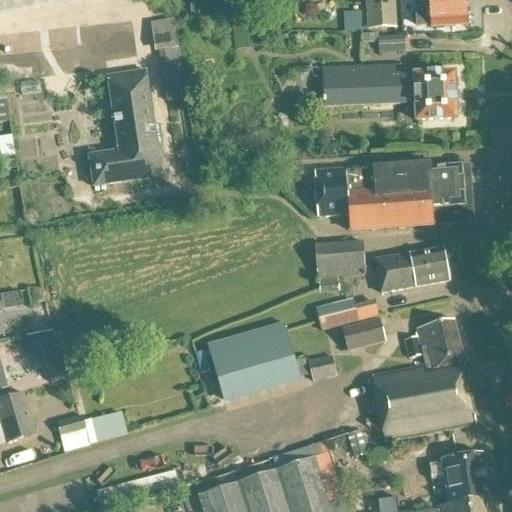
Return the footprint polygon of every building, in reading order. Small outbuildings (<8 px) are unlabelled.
[(396,31),(395,7),(394,0),(365,0),(367,32),(396,31)] [(466,28),(464,0),(414,0),(416,28),(430,27),(430,30),(432,30),(435,32),(441,32),(444,29),(466,28)] [(257,16),(231,19),(234,51),(261,48),(257,16)] [(158,54),(166,104),(186,100),(179,50),(177,51),(173,21),(150,25),(154,54),(158,54)] [(402,52),(402,37),(381,36),(381,52),(402,52)] [(455,114),(458,112),(457,106),(455,104),(454,90),(456,88),(456,82),(454,80),(454,74),(413,76),(413,77),(400,77),(399,67),(322,71),(324,110),(401,106),(401,104),(414,103),(415,123),(456,121),(455,114)] [(94,189),(161,179),(145,74),(107,80),(119,154),(89,159),(94,189)] [(14,158),(3,160),(4,172),(16,171),(14,158)] [(350,233),(465,225),(461,168),(429,170),(429,166),(314,175),(317,220),(349,217),(350,233)] [(317,280),(365,277),(362,245),(315,248),(317,280)] [(448,284),(448,282),(449,280),(448,273),(446,271),(442,251),(375,263),(381,296),(448,284)] [(338,282),(318,284),(319,297),(340,295),(338,282)] [(351,304),(316,314),(322,336),(357,326),(351,304)] [(347,354),(385,343),(380,322),(341,332),(347,354)] [(475,427),(452,323),(416,331),(417,339),(404,342),(408,361),(422,358),(424,369),(370,380),(385,445),(475,427)] [(288,325),(208,342),(221,402),(300,386),(288,325)] [(51,334),(26,338),(29,355),(54,351),(51,334)] [(55,381),(67,378),(60,354),(48,357),(55,381)] [(311,383),(336,378),(332,358),(307,363),(311,383)] [(0,447),(7,446),(36,437),(23,395),(0,401),(0,447)] [(63,452),(127,436),(122,417),(84,427),(81,417),(56,424),(63,452)] [(359,434),(347,438),(352,455),(364,451),(359,434)] [(202,511),(370,511),(364,493),(343,500),(328,455),(198,497),(202,511)] [(411,511),(501,511),(500,504),(499,499),(488,501),(481,456),(441,461),(441,464),(432,465),(435,482),(443,481),(447,507),(435,509),(435,511),(430,511),(427,510),(411,511)] [(177,472),(99,490),(101,502),(180,485),(177,472)]
